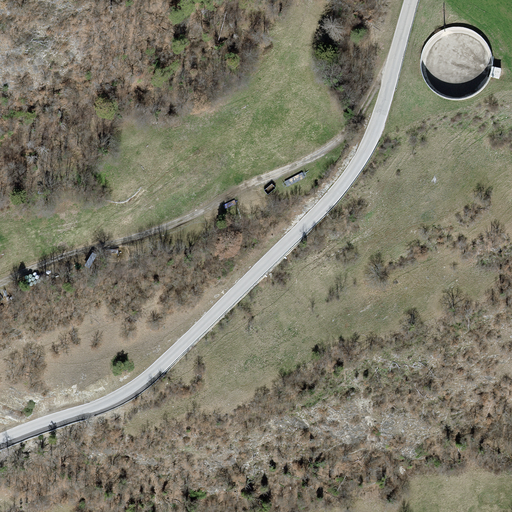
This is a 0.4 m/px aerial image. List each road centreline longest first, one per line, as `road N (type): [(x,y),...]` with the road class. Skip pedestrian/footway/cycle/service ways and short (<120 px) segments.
road 1 (tertiary): [(413,0),(369,144),(337,195),(126,394),(0,443)]
road 2 (track): [(391,73),(350,126),(308,158),(191,215),(0,282)]
